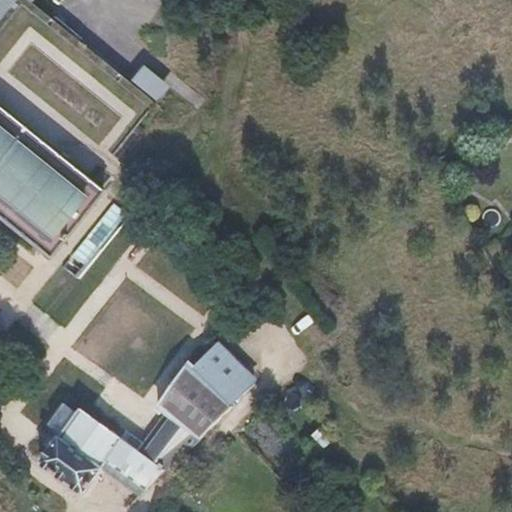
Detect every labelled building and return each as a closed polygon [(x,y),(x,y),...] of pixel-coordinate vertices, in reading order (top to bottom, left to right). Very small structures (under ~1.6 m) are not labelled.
[(0,0),(0,20),(15,0),(23,0),(28,4),(30,0),(0,0)] [(15,0),(0,20),(0,70),(113,159),(145,118),(158,101),(139,86),(137,88),(77,42),(79,39),(51,18),(50,21),(28,4),(23,0),(15,0)] [(416,30),(408,15),(401,20),(409,34),(416,30)] [(409,34),(401,20),(397,22),(406,36),(409,34)] [(102,191),(0,110),(0,219),(51,258),(102,191)] [(78,279),(127,214),(114,204),(65,269),(78,279)] [(168,423),(158,436),(145,446),(121,430),(116,437),(120,439),(119,441),(78,411),(75,416),(62,406),(46,429),(59,438),(57,441),(56,440),(38,466),(82,498),(100,471),(138,499),(172,467),(209,440),(242,407),(239,405),(261,380),(219,350),(199,377),(194,373),(162,418),(168,423)]
